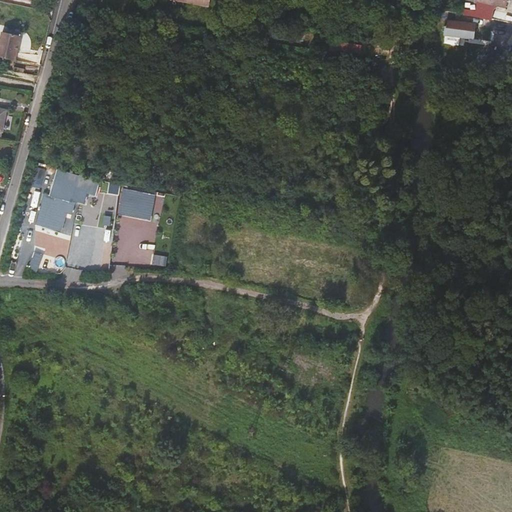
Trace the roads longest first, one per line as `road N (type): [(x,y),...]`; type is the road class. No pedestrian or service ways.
road 1 (residential): [(0,217),(60,0)]
road 2 (track): [(366,323),(183,281)]
road 3 (unclassified): [(183,281),(66,289),(0,284)]
